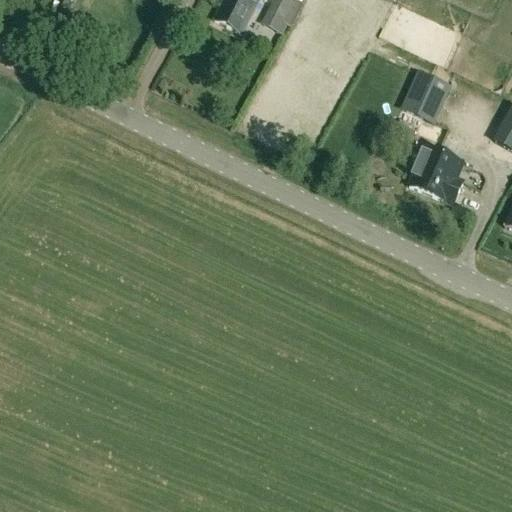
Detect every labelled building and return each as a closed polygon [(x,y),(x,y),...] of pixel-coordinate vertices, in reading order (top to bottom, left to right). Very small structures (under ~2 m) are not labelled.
[(227,0),(216,23),(242,36),(260,1),(258,0),(227,0)] [(281,26),(294,0),(279,0),(269,19),(281,26)] [(404,116),(429,127),(446,89),(421,77),(404,116)] [(511,165),(511,145),(494,139),(488,155),(511,165)] [(425,151),(408,190),(452,209),(462,186),(455,183),(462,167),(425,151)]
